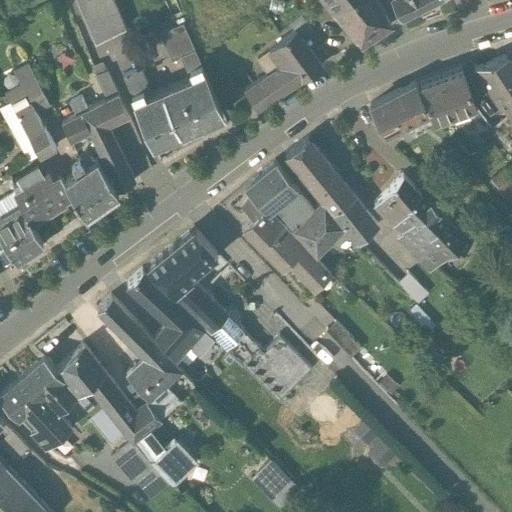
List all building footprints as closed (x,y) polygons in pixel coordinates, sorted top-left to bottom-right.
[(80,0),(97,38),(127,25),(115,0),(80,0)] [(324,0),(356,43),(390,18),(376,0),(324,0)] [(394,0),(402,17),(437,0),(394,0)] [(182,54),(194,49),(183,22),(161,32),(172,58),(182,54)] [(258,106),(322,63),(297,27),(267,47),(279,64),(245,87),(258,106)] [(194,49),(182,54),(188,71),(189,70),(192,76),(160,90),(178,132),(222,112),(194,49)] [(511,64),(505,54),(474,65),(476,70),(511,113),(511,64)] [(474,103),(462,68),(420,82),(429,107),(435,117),(474,103)] [(416,80),(370,103),(383,131),(429,107),(416,80)] [(153,142),(178,132),(160,90),(146,96),(142,89),(131,94),(153,142)] [(104,123),(127,112),(118,94),(62,120),(70,138),(90,128),(118,189),(134,180),(104,123)] [(18,115),(40,155),(56,147),(34,106),(18,115)] [(332,211),(354,194),(308,137),(285,152),(323,200),(332,211)] [(19,205),(32,224),(64,201),(56,183),(42,160),(17,176),(14,198),(19,205)] [(335,243),(348,230),(332,211),(323,200),(314,208),(275,161),(244,185),(253,196),(268,211),(270,210),(278,203),(281,208),(281,210),(302,235),(317,250),(330,237),(335,243)] [(66,181),(88,213),(118,189),(95,162),(66,181)] [(508,194),(511,190),(511,169),(497,183),(508,194)] [(402,171),(373,199),(400,228),(413,216),(403,206),(420,191),(402,171)] [(413,216),(400,228),(435,263),(448,250),(463,234),(420,191),(403,206),(413,216)] [(354,194),(332,211),(348,230),(356,239),(363,233),(377,223),(362,203),(354,194)] [(321,295),(338,279),(278,219),(270,210),(268,211),(253,196),(242,206),(254,218),(242,229),(283,267),(287,262),(321,295)] [(0,234),(8,248),(16,259),(43,242),(32,224),(19,205),(0,217),(0,234)] [(147,265),(205,324),(221,307),(181,266),(190,259),(198,267),(215,253),(193,227),(147,265)] [(411,267),(400,276),(417,297),(428,289),(411,267)] [(141,269),(127,283),(157,312),(157,311),(167,321),(154,335),(176,358),(191,341),(203,326),(141,269)] [(148,397),(147,399),(158,413),(193,381),(152,336),(111,295),(97,308),(143,356),(125,373),(148,397)] [(426,329),(436,323),(420,298),(411,305),(426,329)] [(221,307),(205,324),(278,400),(311,368),(278,334),(263,349),(221,307)] [(337,319),(326,330),(352,355),(363,345),(337,319)] [(203,326),(191,341),(198,347),(196,348),(204,355),(218,339),(203,326)] [(95,390),(110,377),(83,343),(55,368),(64,377),(62,378),(76,393),(89,383),(95,390)] [(64,377),(55,368),(44,356),(0,392),(0,397),(17,417),(24,410),(37,425),(30,431),(46,447),(71,424),(58,411),(76,393),(62,378),(64,377)] [(135,408),(110,377),(95,390),(152,465),(171,483),(196,459),(179,440),(178,441),(173,436),(164,445),(148,425),(160,416),(158,413),(147,399),(135,408)] [(364,417),(353,430),(386,459),(397,446),(364,417)] [(11,428),(0,438),(0,441),(18,460),(26,452),(29,455),(33,451),(11,428)] [(0,455),(0,511),(33,511),(43,502),(8,464),(0,455)]
